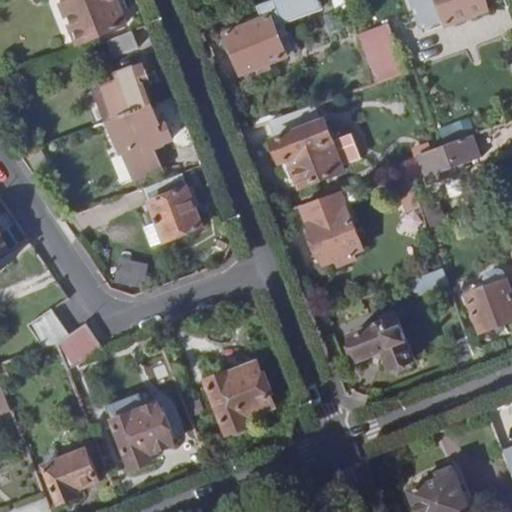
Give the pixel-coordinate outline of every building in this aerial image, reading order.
[(118,0),(61,0),(78,44),(128,25),(118,0)] [(322,0),(278,0),(270,3),(275,15),(230,33),(245,74),(291,57),(279,25),(325,6),(322,0)] [(337,0),(342,12),(349,9),(345,0),(337,0)] [(436,0),(447,28),(488,13),(483,0),(436,0)] [(376,84),(407,72),(391,28),(360,39),(376,84)] [(133,33),(106,43),(111,57),(138,47),(133,33)] [(100,88),(113,121),(151,106),(141,79),(147,76),(142,65),(136,67),(135,65),(117,73),(120,80),(100,88)] [(151,106),(113,121),(135,182),(169,170),(161,148),(166,147),(165,144),(171,142),(167,131),(161,133),(151,106)] [(308,126),(301,111),(271,122),(277,138),(274,140),(282,160),(290,158),(302,187),(347,169),(327,120),(308,126)] [(480,158),(472,137),(442,148),(434,151),(444,179),(457,175),(453,167),(480,158)] [(406,169),(410,179),(421,175),(414,158),(404,162),(406,169)] [(407,212),(420,208),(410,179),(406,169),(392,174),(407,212)] [(184,174),(145,189),(165,241),(204,227),(184,174)] [(366,247),(344,191),(303,205),(327,263),(338,258),(341,264),(359,258),(356,251),(366,247)] [(0,223),(0,276),(8,272),(0,259),(15,249),(3,232),(5,230),(0,223)] [(112,284),(143,287),(146,262),(115,259),(112,284)] [(449,284),(444,269),(422,277),(428,292),(449,284)] [(481,334),(511,321),(511,290),(511,291),(505,274),(497,270),(490,272),(489,279),(492,285),(467,296),(481,334)] [(33,325),(48,348),(59,343),(72,335),(55,310),(33,325)] [(416,360),(398,313),(383,318),(384,322),(349,336),(359,359),(383,350),(392,369),(416,360)] [(102,344),(89,324),(72,335),(59,343),(69,368),(102,344)] [(464,369),(479,363),(469,336),(453,341),(464,369)] [(258,363),(210,381),(230,431),(266,416),(263,408),(274,403),(258,363)] [(1,387),(0,387),(0,415),(10,411),(1,387)] [(165,408),(120,426),(136,468),(157,460),(153,451),(178,441),(174,431),(180,428),(177,419),(170,421),(165,408)] [(36,471),(51,508),(82,495),(80,490),(104,481),(88,444),(45,461),(46,466),(36,471)] [(413,493),(419,511),(471,511),(455,467),(439,473),(442,481),(413,493)]
